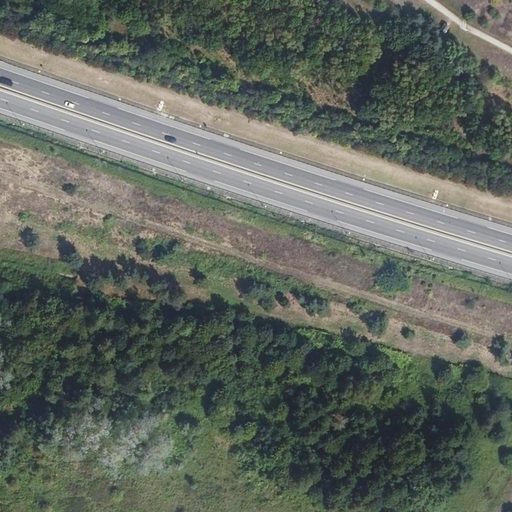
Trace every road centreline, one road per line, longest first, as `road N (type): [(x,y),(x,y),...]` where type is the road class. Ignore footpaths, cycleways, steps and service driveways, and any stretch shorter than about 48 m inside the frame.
road 1 (motorway): [(0,101),(511,267)]
road 2 (motorway): [(511,245),(0,79)]
